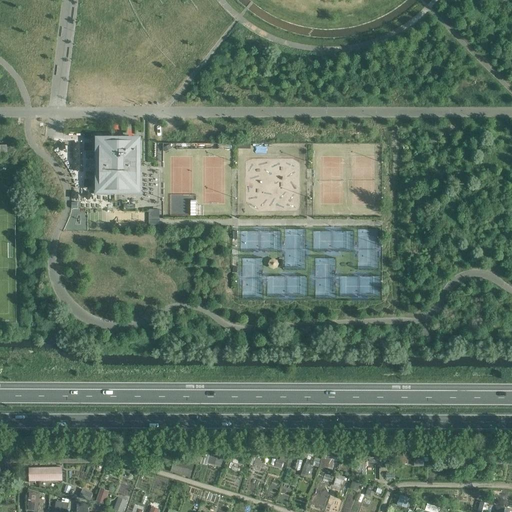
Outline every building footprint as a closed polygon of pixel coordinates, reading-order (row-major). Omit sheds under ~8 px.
[(123,137),(94,137),(94,159),(109,159),(109,173),(94,173),(94,197),(116,197),(116,192),(135,192),(135,142),(123,142),(123,137)] [(333,466),(333,456),(322,456),(322,461),(316,461),(316,465),(333,466)] [(175,459),(171,470),(191,476),(194,465),(175,459)] [(62,467),(29,468),(29,480),(62,480),(62,467)] [(96,500),(104,503),(108,489),(101,487),(96,500)] [(39,509),(40,491),(29,490),(28,509),(39,509)] [(407,506),(410,498),(400,494),(397,503),(407,506)] [(117,496),(114,509),(124,511),(127,498),(117,496)] [(56,507),(67,507),(67,499),(56,499),(56,507)] [(78,502),(77,511),(88,511),(89,502),(78,502)]
